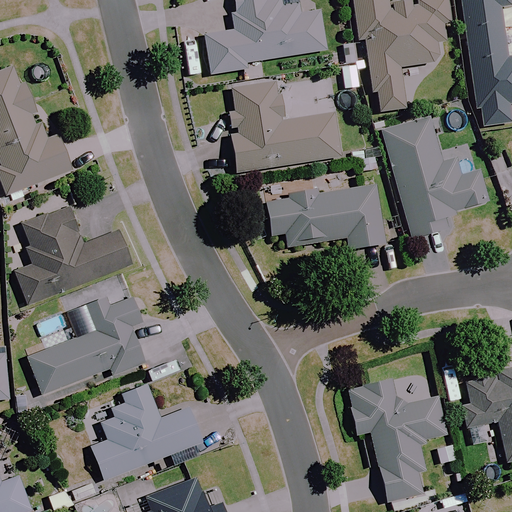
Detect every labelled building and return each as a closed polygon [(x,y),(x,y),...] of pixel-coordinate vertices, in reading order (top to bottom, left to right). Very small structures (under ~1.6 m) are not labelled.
[(273,0),(269,1),(268,0),(233,0),(236,14),(231,15),(234,32),(205,37),(211,76),(246,71),(245,65),(327,52),(320,12),(300,15),(299,6),(285,8),(284,0),(273,0)] [(394,6),(393,0),(353,0),(360,43),(365,42),(373,94),(377,94),(380,114),(407,110),(402,68),(438,63),(434,34),(440,33),(436,0),(394,6)] [(499,5),(497,0),(460,0),(474,105),(502,101),(500,92),(511,90),(511,10),(511,3),(499,5)] [(28,83),(20,85),(14,64),(0,67),(0,168),(8,194),(73,175),(61,135),(45,140),(28,83)] [(288,122),(282,82),(229,90),(236,136),(231,137),(237,175),(342,158),(335,114),(288,122)] [(442,164),(429,119),(382,132),(412,240),(449,230),(445,216),(485,205),(477,172),(462,177),(457,160),(442,164)] [(385,245),(376,185),(267,202),(272,237),(285,235),(287,249),(346,240),(347,251),(385,245)] [(84,246),(70,209),(23,227),(37,264),(15,273),(28,306),(131,266),(119,233),(84,246)] [(400,260),(396,246),(378,251),(381,265),(400,260)] [(145,324),(135,299),(111,308),(108,300),(86,308),(95,333),(28,357),(41,396),(110,371),(112,377),(145,365),(132,329),(145,324)] [(0,356),(0,401),(9,401),(7,357),(0,356)] [(511,369),(495,373),(496,378),(466,385),(470,405),(461,407),(466,430),(497,423),(507,463),(511,462),(511,369)] [(401,404),(396,382),(348,392),(357,436),(371,433),(386,505),(402,502),(429,496),(418,442),(446,436),(438,396),(401,404)] [(157,416),(146,385),(121,395),(129,414),(101,425),(108,442),(92,448),(104,481),(203,443),(188,404),(157,416)] [(0,511),(27,511),(31,511),(19,478),(1,484),(0,480),(0,511)] [(208,511),(198,481),(143,500),(147,511),(225,511),(223,505),(208,511)] [(57,511),(71,507),(66,492),(49,498),(53,511),(57,511)]
